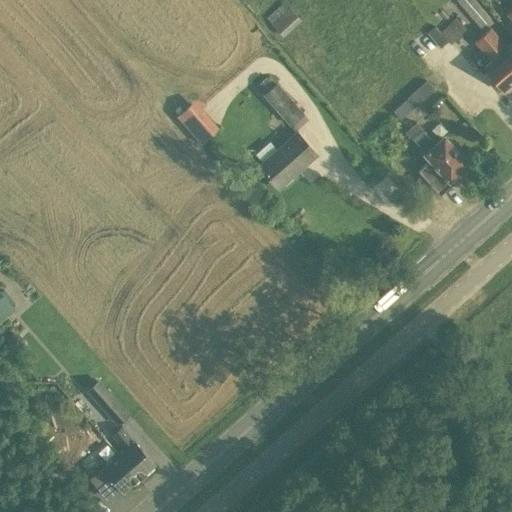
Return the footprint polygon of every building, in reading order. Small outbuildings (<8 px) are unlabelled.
[(474,0),(456,0),(480,27),(490,18),(474,0)] [(266,18),(280,33),(297,17),(283,2),(266,18)] [(436,29),(450,44),(466,28),(451,13),(436,29)] [(490,27),(482,35),(511,69),(511,42),(507,47),(490,27)] [(511,83),(511,69),(482,35),(474,42),(490,61),(483,68),(503,91),(511,83)] [(274,78),(259,90),(289,126),(304,114),(274,78)] [(426,80),(392,111),(400,119),(434,89),(426,80)] [(175,115),(200,144),(219,128),(194,99),(175,115)] [(416,122),(405,132),(430,159),(430,158),(449,179),(449,178),(457,171),(459,174),(467,167),(465,164),(467,163),(443,136),(435,144),(416,122)] [(296,133),(260,165),(278,187),(315,155),(296,133)] [(430,158),(430,159),(417,170),(421,174),(416,179),(429,193),(434,189),(439,194),(453,182),(449,178),(449,179),(430,158)] [(86,392),(102,410),(115,399),(99,381),(86,392)] [(124,448),(118,453),(138,477),(154,464),(122,426),(112,434),(124,448)] [(138,477),(118,453),(112,458),(100,444),(90,453),(88,450),(79,457),(91,472),(100,464),(123,491),(138,477)]
